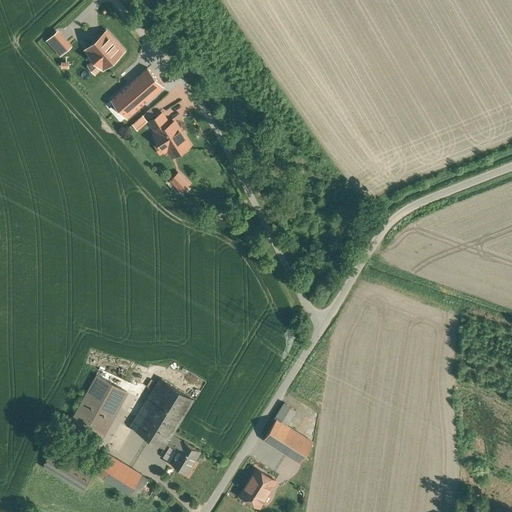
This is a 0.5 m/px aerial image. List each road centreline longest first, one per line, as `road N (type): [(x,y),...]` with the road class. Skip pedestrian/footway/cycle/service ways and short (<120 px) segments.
road 1 (unclassified): [(327,318),(304,305),(219,136),(112,0)]
road 2 (unclassified): [(511,168),(393,221),(327,318)]
road 3 (unclassified): [(327,318),(207,511)]
